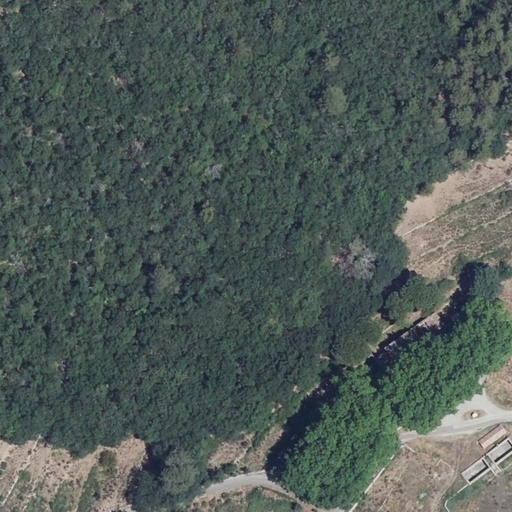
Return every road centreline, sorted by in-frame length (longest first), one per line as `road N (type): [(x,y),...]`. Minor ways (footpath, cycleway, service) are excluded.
road 1 (residential): [(416,431),(390,439),(354,494),(323,499),(239,481),(120,511)]
road 2 (unknown): [(259,482),(348,379)]
